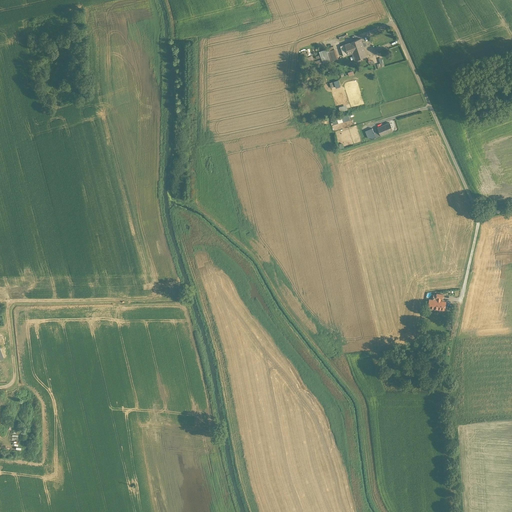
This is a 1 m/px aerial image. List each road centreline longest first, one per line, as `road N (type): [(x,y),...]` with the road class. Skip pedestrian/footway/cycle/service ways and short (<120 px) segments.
road 1 (track): [(479,216),(447,368),(458,511)]
road 2 (unclassified): [(389,17),(479,216),(511,208)]
